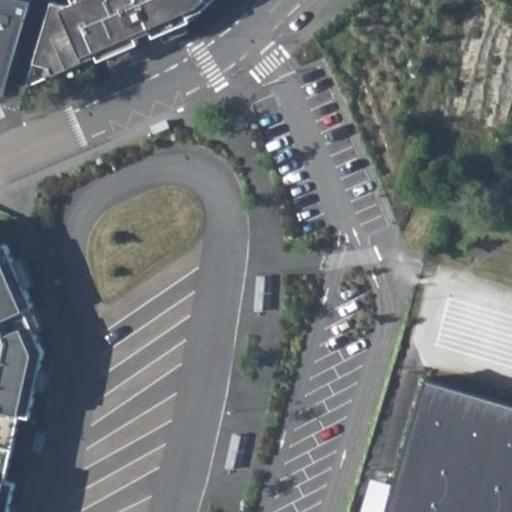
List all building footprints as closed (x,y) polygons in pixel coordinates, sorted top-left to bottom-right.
[(0,0),(0,93),(5,93),(32,2),(24,0),(0,0)] [(52,8),(28,88),(97,59),(99,64),(139,46),(137,41),(159,31),(159,30),(172,23),(175,31),(191,24),(189,20),(203,14),(217,0),(71,0),(74,5),(67,8),(53,4),(52,8)] [(0,511),(6,511),(13,482),(4,480),(18,415),(28,417),(42,352),(24,309),(32,306),(4,243),(0,245),(0,511)] [(511,511),(511,398),(431,374),(398,481),(396,489),(372,482),(363,511),(511,511)] [(398,481),(375,474),(372,482),(396,489),(398,481)]
